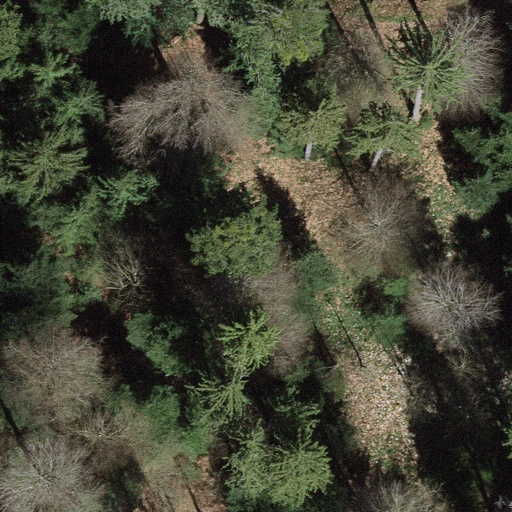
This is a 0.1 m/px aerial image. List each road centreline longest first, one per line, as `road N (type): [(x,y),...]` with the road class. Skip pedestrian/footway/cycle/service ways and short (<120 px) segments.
road 1 (track): [(0,4),(126,95),(178,260),(195,385),(172,511)]
road 2 (track): [(506,0),(465,21),(402,74),(393,118),(419,192),(487,256),(511,295)]
